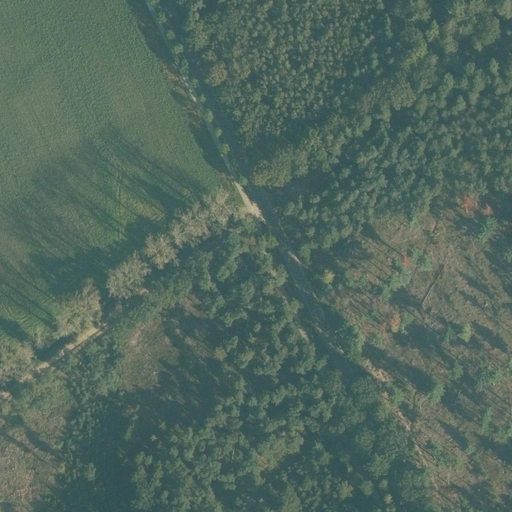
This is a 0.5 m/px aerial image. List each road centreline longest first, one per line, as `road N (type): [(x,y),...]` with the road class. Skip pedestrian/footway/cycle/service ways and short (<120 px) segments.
road 1 (tertiary): [(414,511),(264,206)]
road 2 (track): [(252,213),(0,399)]
road 3 (track): [(271,202),(394,128),(511,94)]
road 4 (tertiary): [(264,206),(162,0)]
